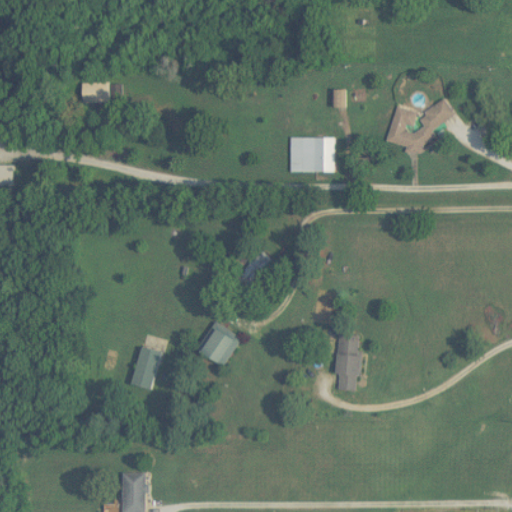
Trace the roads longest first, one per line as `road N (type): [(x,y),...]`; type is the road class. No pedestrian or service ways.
road 1 (residential): [(511,187),(261,189),(137,178),(0,153)]
road 2 (residential): [(511,210),(309,212),(298,225),(286,288),(253,328)]
